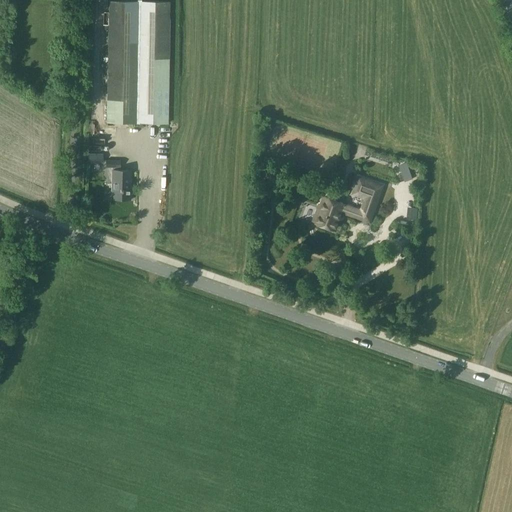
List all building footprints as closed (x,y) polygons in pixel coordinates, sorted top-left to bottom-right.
[(109,1),(107,122),(168,123),(171,2),(109,1)] [(103,162),(103,153),(88,153),(88,162),(103,162)] [(406,180),(412,178),(407,162),(400,164),(406,180)] [(113,170),(112,198),(130,198),(130,170),(113,170)] [(365,198),(361,209),(374,214),(383,187),(382,187),(382,185),(359,177),(354,194),(365,198)] [(297,194),(290,214),(299,217),(300,215),(308,218),(311,208),(309,207),(312,199),(297,194)] [(318,223),(318,224),(334,229),(339,213),(349,217),(352,209),(344,206),(345,204),(325,197),(323,205),(320,204),(314,221),(318,223)]
